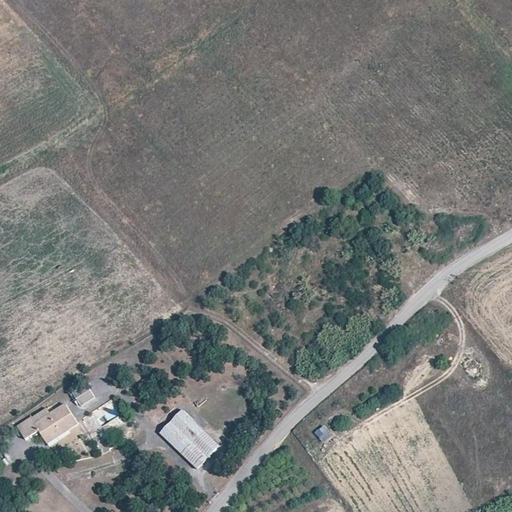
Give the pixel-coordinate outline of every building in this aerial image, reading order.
[(95,398),(86,384),(73,393),(82,407),(95,398)] [(79,425),(66,405),(51,414),(36,424),(32,418),(18,427),(26,441),(40,432),(48,445),(79,425)] [(36,424),(51,414),(47,408),(32,418),(36,424)] [(221,448),(182,410),(159,433),(196,472),(221,448)] [(314,434),(324,444),(333,436),(323,425),(314,434)]
